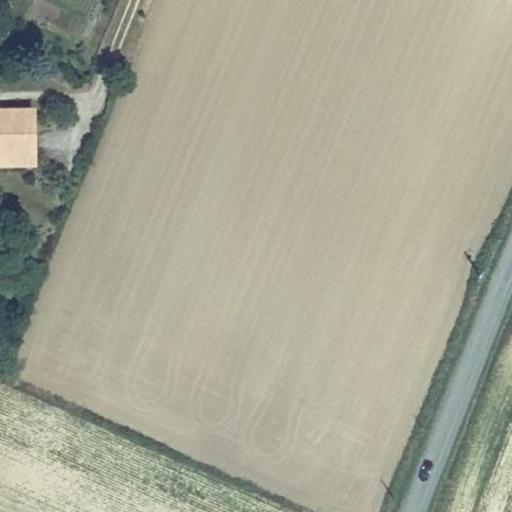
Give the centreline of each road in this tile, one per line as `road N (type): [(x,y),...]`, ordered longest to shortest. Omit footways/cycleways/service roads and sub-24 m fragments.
road 1 (tertiary): [(412,511),(511,261)]
road 2 (unknown): [(131,0),(66,141)]
